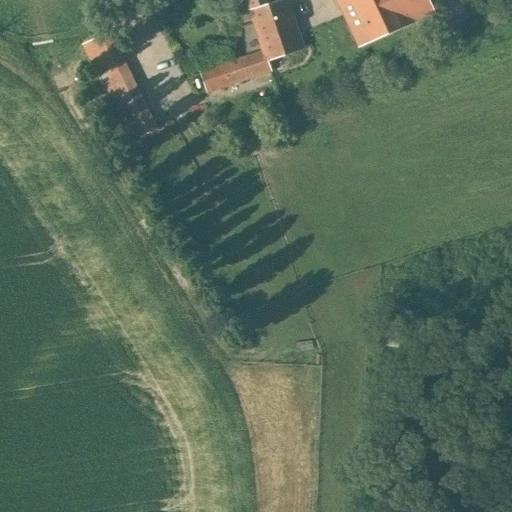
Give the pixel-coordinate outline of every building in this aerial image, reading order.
[(267,0),(245,0),(249,11),(269,4),(267,0)] [(279,0),(269,4),(249,11),(255,30),(262,51),(265,61),(266,60),(301,49),(285,0),(279,0)] [(427,0),(336,0),(358,46),(433,13),(427,0)] [(262,51),(221,65),(227,84),(270,70),(266,60),(265,61),(262,51)] [(122,61),(99,72),(131,138),(154,127),(122,61)] [(342,150),(364,142),(352,106),(329,114),(342,150)]
